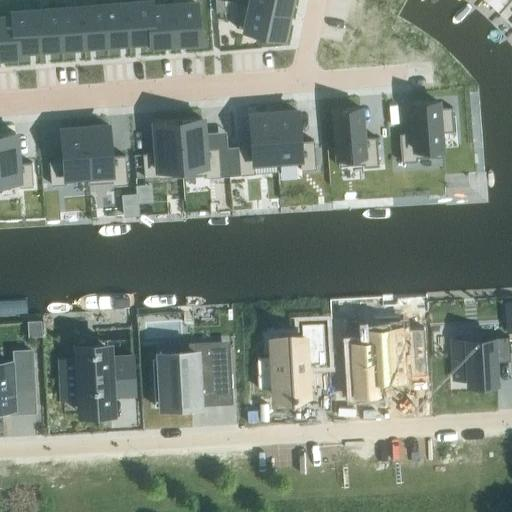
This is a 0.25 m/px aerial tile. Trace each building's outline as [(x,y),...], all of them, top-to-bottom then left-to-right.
[(215,0),(216,11),(225,11),(224,0),(215,0)] [(241,2),(241,3),(288,13),(290,0),(246,0),(246,3),(241,2)] [(149,1),(127,2),(130,41),(151,39),(151,44),(152,44),(149,1)] [(150,1),(149,1),(152,44),(175,42),(172,4),(151,5),(150,1)] [(127,2),(104,4),(107,42),(130,41),(127,2)] [(196,2),(172,4),(175,42),(199,40),(196,2)] [(241,3),(236,26),(258,31),(258,36),(275,35),(283,36),(288,13),(241,3)] [(104,4),(81,6),(84,44),(107,42),(104,4)] [(81,6),(59,8),(62,46),(84,44),(81,6)] [(59,8),(36,9),(39,48),(62,46),(59,8)] [(36,9),(14,11),(17,54),(18,54),(18,49),(39,48),(36,9)] [(13,16),(0,17),(0,55),(17,54),(14,11),(13,11),(13,16)] [(414,133),(400,134),(402,163),(418,162),(417,158),(442,156),(440,131),(454,130),(452,106),(438,107),(438,100),(411,102),(414,133)] [(362,107),(335,108),(338,164),(363,163),(363,166),(379,165),(377,137),(363,137),(362,107)] [(297,110),(273,112),(277,163),(301,162),(301,169),(316,168),(314,139),(300,140),(297,110)] [(252,144),(238,145),(240,174),(277,171),(276,163),(277,163),(273,112),(250,113),(252,144)] [(202,117),(178,119),(183,176),(206,174),(206,177),(220,175),(218,147),(204,148),(202,117)] [(157,151),(143,153),(145,176),(159,175),(159,178),(183,176),(178,119),(154,121),(157,151)] [(109,125),(85,126),(89,183),(113,181),(113,184),(127,183),(125,154),(111,155),(109,125)] [(63,159),(50,160),(52,184),(66,183),(66,180),(88,178),(88,183),(89,183),(85,126),(61,128),(63,159)] [(15,132),(0,132),(0,185),(19,184),(19,186),(33,185),(31,161),(17,162),(15,132)] [(137,193),(122,194),(124,215),(139,214),(137,193)] [(41,319),(27,320),(28,336),(42,335),(41,319)] [(273,369),(257,370),(258,387),(274,386),(275,395),(291,394),(291,395),(295,395),(295,394),(307,393),(305,361),(326,360),(323,321),(301,322),(302,335),(271,336),(273,369)] [(369,342),(353,343),(355,390),(379,389),(378,377),(391,376),(390,376),(402,375),(401,352),(415,351),(415,348),(425,347),(424,337),(400,338),(399,328),(368,330),(369,342)] [(466,355),(453,355),(454,377),(467,376),(467,384),(497,382),(496,354),(510,353),(509,335),(465,338),(466,355)] [(160,356),(152,356),(154,405),(164,404),(198,402),(198,396),(226,394),(223,342),(195,344),(196,350),(160,352),(160,356)] [(78,358),(61,359),(63,397),(80,396),(81,408),(103,407),(112,406),(111,394),(135,393),(132,355),(109,356),(109,347),(77,349),(78,358)] [(0,407),(11,407),(10,389),(34,387),(32,349),(15,350),(15,364),(8,364),(8,363),(0,362),(0,407)]
